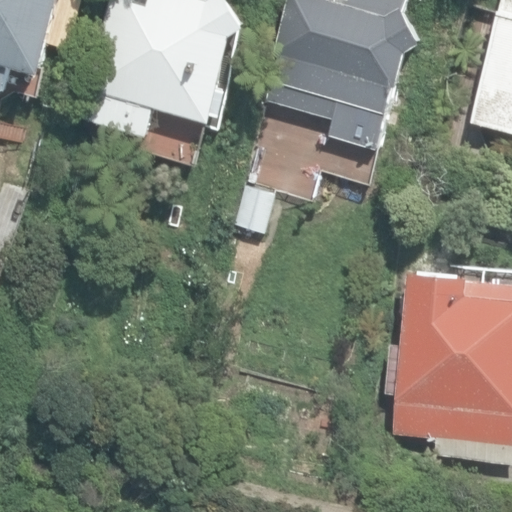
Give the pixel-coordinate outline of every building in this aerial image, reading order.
[(0,0),(0,88),(6,90),(12,63),(46,70),(61,0),(0,0)] [(114,0),(87,116),(150,132),(157,104),(215,119),(238,31),(252,23),(238,0),(114,0)] [(343,135),(380,147),(396,83),(401,85),(410,49),(425,41),(406,8),(407,0),(289,0),(277,52),(279,53),(268,97),(346,120),(343,135)] [(511,0),(502,0),(472,121),(511,130),(511,0)] [(278,182),(244,171),(228,224),(262,235),(278,182)] [(433,445),(511,453),(511,271),(470,267),(471,263),(411,256),(403,332),(388,330),(382,383),(395,384),(391,422),(435,427),(433,445)]
